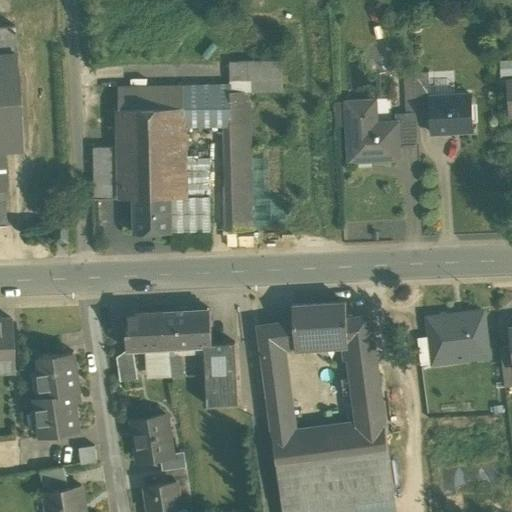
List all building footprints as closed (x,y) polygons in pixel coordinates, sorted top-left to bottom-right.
[(15,26),(0,27),(0,55),(16,55),(15,26)] [(0,55),(0,135),(1,151),(23,149),(16,55),(0,55)] [(504,74),(511,73),(511,57),(503,58),(504,74)] [(429,72),(414,73),(416,111),(417,113),(430,112),(429,96),(430,95),(429,72)] [(229,86),(118,89),(119,110),(184,109),(185,126),(224,125),(230,125),(229,92),(229,86)] [(248,92),(229,92),(230,125),(249,124),(248,92)] [(430,95),(429,96),(430,112),(431,131),(473,129),(471,94),(430,95)] [(395,98),(369,100),(371,124),(397,122),(396,113),(395,98)] [(397,122),(371,124),(369,100),(348,101),(349,125),(347,125),(349,161),(400,158),(399,144),(398,122),(397,122)] [(184,109),(119,110),(119,146),(185,145),(185,126),(184,109)] [(416,111),(396,113),(397,122),(398,122),(399,144),(418,143),(417,113),(416,111)] [(250,230),(249,124),(230,125),(224,125),(226,231),(250,230)] [(185,145),(119,146),(119,147),(120,199),(133,199),(168,198),(185,197),(185,145)] [(120,199),(119,147),(94,148),(95,199),(120,199)] [(185,197),(168,198),(169,232),(208,230),(209,197),(186,197),(185,197)] [(168,198),(133,199),(134,233),(169,232),(168,198)] [(67,224),(55,224),(56,243),(68,243),(67,224)] [(347,302),(293,305),(294,321),(295,344),(347,341),(349,341),(348,317),(347,302)] [(211,309),(164,311),(166,346),(169,346),(169,348),(182,347),(213,345),(211,309)] [(164,311),(127,313),(128,331),(126,331),(128,350),(169,348),(169,346),(166,346),(164,311)] [(488,358),(484,312),(428,318),(433,363),(488,358)] [(370,314),(348,317),(349,341),(347,341),(358,426),(385,422),(370,314)] [(11,317),(0,317),(0,369),(12,369),(11,317)] [(294,321),(259,326),(274,438),(297,435),(294,413),(289,414),(280,345),(295,344),(294,321)] [(511,349),(511,346),(500,348),(505,387),(511,386),(511,349)] [(58,348),(56,354),(36,357),(42,396),(78,391),(73,351),(65,353),(64,347),(58,348)] [(182,347),(169,348),(169,361),(171,377),(184,376),(182,347)] [(236,350),(212,351),(212,354),(205,355),(207,407),(238,405),(236,350)] [(130,356),(117,358),(120,381),(134,378),(130,356)] [(42,396),(36,397),(41,436),(79,431),(75,402),(79,398),(78,391),(42,396)] [(165,415),(133,420),(139,461),(160,457),(172,456),(171,454),(165,415)] [(297,435),(274,438),(279,473),(332,465),(390,458),(385,422),(358,426),(297,435)] [(93,443),(78,445),(81,462),(96,460),(93,443)] [(184,451),(171,454),(172,456),(160,457),(163,471),(167,471),(186,467),(184,451)] [(397,511),(390,458),(332,465),(279,473),(284,509),(284,511),(397,511)] [(63,465),(40,469),(44,490),(67,486),(63,465)] [(186,467),(167,471),(169,483),(177,482),(181,502),(192,500),(186,467)] [(169,483),(145,487),(149,511),(167,511),(170,511),(182,510),(181,502),(177,482),(169,483)] [(67,486),(44,490),(46,511),(85,511),(80,484),(67,486)]
